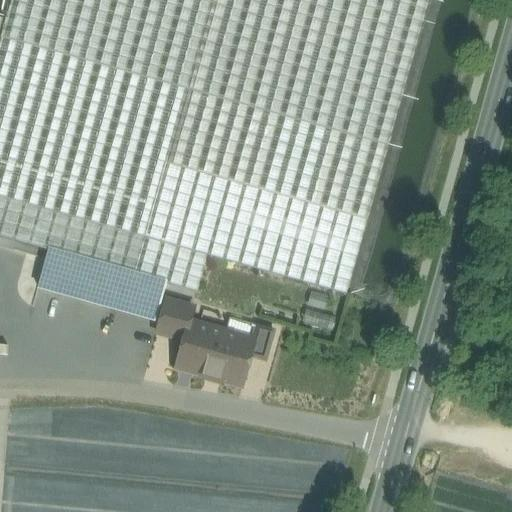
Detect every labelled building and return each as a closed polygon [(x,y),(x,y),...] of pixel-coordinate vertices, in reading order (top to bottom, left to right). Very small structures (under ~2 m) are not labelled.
[(428,0),(12,0),(0,43),(0,237),(52,252),(166,284),(196,292),(207,256),(346,295),(428,0)] [(52,252),(41,288),(155,320),(166,284),(52,252)] [(326,298),(311,294),(307,306),(323,311),(326,298)] [(194,309),(166,301),(157,333),(183,341),(189,322),(190,322),(194,309)] [(334,320),(306,312),(302,326),(330,334),(334,320)] [(231,320),(227,332),(254,340),(258,327),(231,320)] [(176,369),(209,378),(222,331),(190,322),(189,322),(184,341),(176,369)] [(258,327),(254,340),(255,340),(251,357),(266,362),(274,332),(258,327)] [(222,331),(209,378),(242,387),(251,357),(255,340),(254,340),(227,332),(222,331)]
